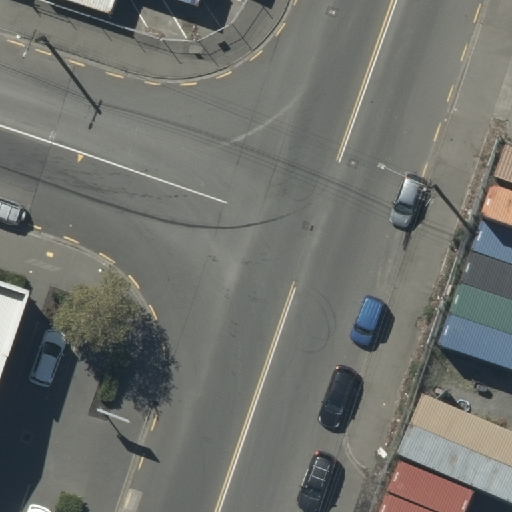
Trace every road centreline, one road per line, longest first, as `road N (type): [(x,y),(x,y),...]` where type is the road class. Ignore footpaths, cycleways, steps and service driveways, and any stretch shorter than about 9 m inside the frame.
road 1 (residential): [(313,233),(0,126)]
road 2 (tertiary): [(313,233),(217,511)]
road 3 (tertiary): [(395,0),(313,233)]
